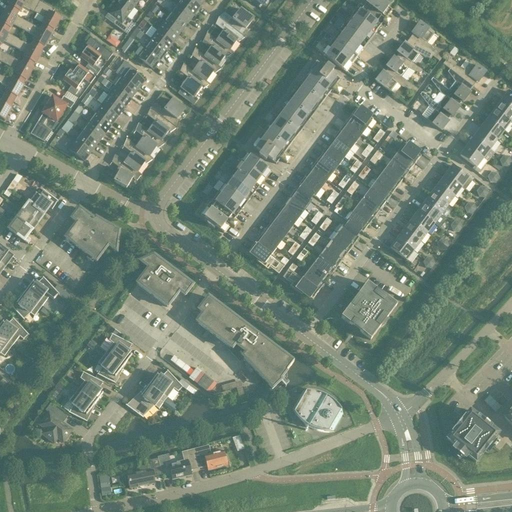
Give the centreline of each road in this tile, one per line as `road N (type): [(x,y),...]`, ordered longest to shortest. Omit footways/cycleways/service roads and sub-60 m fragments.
road 1 (residential): [(97,511),(294,458),(398,413)]
road 2 (residential): [(96,511),(91,432),(217,271)]
road 3 (tertiary): [(312,0),(154,213)]
road 4 (residential): [(217,271),(356,86)]
road 5 (residential): [(86,184),(225,0)]
road 6 (residential): [(306,338),(441,153)]
road 7 (residential): [(8,141),(91,0)]
road 8 (residential): [(398,413),(511,302)]
